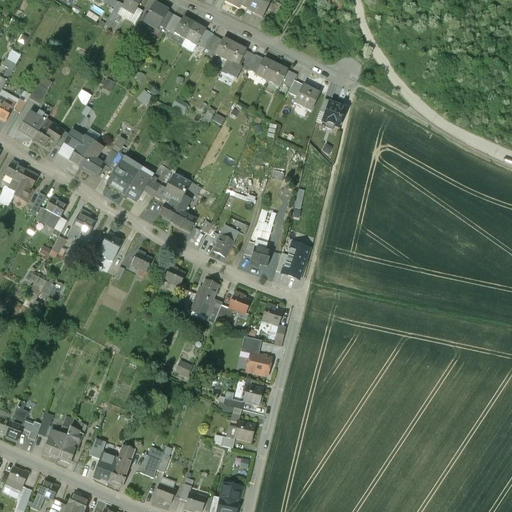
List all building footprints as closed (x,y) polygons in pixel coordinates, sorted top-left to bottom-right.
[(141,0),(125,0),(122,6),(121,8),(133,15),(141,0)] [(251,0),(226,0),(224,4),(231,8),(233,5),(245,12),(245,11),(251,0)] [(251,0),(245,11),(262,19),(270,0),(251,0)] [(117,3),(108,19),(114,21),(121,8),(122,6),(117,3)] [(169,12),(154,4),(144,22),(158,30),(160,26),(168,13),(169,12)] [(168,13),(160,26),(165,29),(173,16),(168,13)] [(173,16),(165,29),(172,33),(175,26),(177,27),(181,21),(173,16)] [(194,25),(182,19),(181,21),(177,27),(174,33),(185,39),(194,25)] [(204,31),(194,25),(185,39),(196,46),(204,31)] [(208,34),(202,46),(206,48),(207,47),(213,37),(208,34)] [(218,40),(213,37),(207,47),(213,50),(218,40)] [(234,46),(222,40),(215,55),(221,58),(218,65),(223,67),(234,46)] [(223,67),(221,73),(236,80),(241,70),(240,69),(243,61),(241,60),(245,52),(234,46),(223,67)] [(255,56),(245,52),(241,60),(243,61),(240,69),(241,70),(247,72),(248,70),(255,56)] [(264,61),(255,56),(248,70),(257,74),(264,61)] [(16,65),(5,59),(2,66),(12,72),(16,65)] [(275,66),(264,60),(264,61),(257,74),(256,76),(268,82),(275,66)] [(287,72),(275,66),(268,82),(279,87),(281,83),(287,72)] [(296,76),(287,72),(281,83),(291,88),(294,82),(296,76)] [(104,78),(100,86),(109,91),(114,82),(104,78)] [(303,86),(294,82),(291,88),(288,92),(297,97),(303,87),(303,86)] [(47,91),(36,85),(28,99),(39,105),(47,91)] [(318,95),(303,87),(297,97),(294,104),(310,112),(318,95)] [(85,106),(90,94),(81,89),(75,101),(85,106)] [(135,98),(144,105),(151,96),(142,89),(135,98)] [(184,103),(177,99),(174,105),(180,109),(184,103)] [(5,104),(0,101),(0,119),(4,122),(14,103),(7,100),(5,104)] [(324,100),(319,112),(325,114),(329,104),(330,104),(330,102),(324,100)] [(330,104),(329,104),(325,114),(322,123),(338,128),(345,109),(330,104)] [(23,108),(17,105),(14,110),(20,113),(23,108)] [(48,117),(38,112),(35,117),(29,113),(18,131),(34,140),(46,121),(48,117)] [(81,128),(87,117),(79,114),(74,124),(81,128)] [(63,132),(46,121),(34,140),(44,147),(48,142),(55,146),(63,132)] [(117,126),(109,121),(107,125),(115,130),(117,126)] [(338,128),(322,123),(320,129),(336,135),(338,128)] [(69,135),(63,144),(69,148),(72,144),(78,134),(72,130),(69,135)] [(63,132),(55,146),(60,149),(63,144),(69,135),(63,132)] [(84,138),(78,134),(72,144),(77,148),(69,160),(80,167),(94,144),(84,137),(84,138)] [(119,140),(113,150),(118,153),(125,143),(119,140)] [(103,164),(95,159),(102,149),(94,144),(80,167),(97,178),(104,167),(105,165),(103,164)] [(125,157),(118,153),(115,159),(111,166),(117,169),(117,170),(122,161),(125,157)] [(109,155),(103,164),(105,165),(104,167),(109,170),(111,166),(115,159),(109,155)] [(139,172),(122,161),(117,170),(117,169),(107,185),(124,196),(139,172)] [(26,171),(17,166),(18,164),(13,162),(6,176),(20,183),(26,171)] [(20,183),(13,195),(25,202),(32,190),(30,189),(37,176),(26,171),(20,183)] [(151,179),(139,172),(124,196),(135,202),(142,191),(143,192),(144,191),(148,194),(155,183),(150,181),(151,179)] [(189,187),(173,178),(170,184),(169,184),(166,190),(164,196),(170,200),(168,205),(166,204),(159,216),(170,222),(185,194),(189,187)] [(155,183),(148,194),(153,197),(160,186),(155,183)] [(166,190),(160,186),(153,197),(161,201),(164,196),(166,190)] [(196,220),(183,212),(185,208),(186,209),(192,198),(185,194),(170,222),(189,232),(196,220)] [(39,195),(31,210),(36,213),(45,198),(39,195)] [(57,198),(53,196),(45,210),(43,209),(36,220),(53,229),(54,228),(60,218),(66,206),(56,201),(57,198)] [(95,224),(85,218),(85,217),(81,215),(74,229),(88,236),(95,224)] [(228,217),(225,224),(243,233),(246,226),(228,217)] [(66,222),(60,218),(54,228),(55,229),(52,234),(57,236),(59,231),(61,232),(66,222)] [(205,222),(200,231),(205,234),(210,225),(205,222)] [(262,226),(256,224),(254,229),(267,233),(269,225),(262,223),(262,226)] [(219,236),(234,243),(239,233),(224,226),(219,236)] [(114,236),(110,234),(103,248),(106,250),(117,255),(118,253),(124,242),(113,237),(114,236)] [(88,236),(82,247),(89,251),(95,240),(88,236)] [(234,243),(219,236),(216,240),(218,241),(212,251),(226,258),(234,243)] [(96,240),(87,258),(91,260),(94,253),(95,254),(101,243),(96,240)] [(266,245),(255,243),(255,245),(252,257),(250,265),(259,267),(259,265),(267,266),(270,252),(265,251),(266,245)] [(249,244),(244,255),(252,257),(255,245),(249,244)] [(287,263),(283,274),(298,280),(309,249),(292,244),(287,257),(285,263),(287,263)] [(117,255),(106,250),(103,255),(121,264),(125,257),(118,253),(117,255)] [(143,254),(139,252),(132,267),(141,271),(146,274),(153,261),(142,255),(143,254)] [(285,263),(287,257),(281,255),(276,272),(283,274),(287,263),(285,263)] [(175,269),(171,267),(162,286),(176,293),(185,275),(175,270),(175,269)] [(146,274),(141,271),(138,276),(144,279),(145,277),(147,278),(149,275),(146,274)] [(22,303),(41,310),(53,283),(31,274),(27,284),(29,286),(22,303)] [(219,286),(205,280),(200,291),(199,291),(191,308),(209,316),(210,316),(216,302),(212,301),(219,286)] [(183,289),(176,305),(182,307),(189,292),(183,289)] [(243,296),(233,293),(228,308),(245,315),(250,301),(242,298),(243,296)] [(216,302),(210,316),(209,316),(206,322),(214,324),(222,305),(216,302)] [(275,307),(266,304),(261,321),(278,326),(283,312),(275,309),(275,307)] [(222,305),(216,321),(222,324),(228,308),(222,305)] [(278,326),(274,344),(281,346),(285,329),(278,326)] [(261,342),(244,338),(241,352),(251,354),(258,356),(261,342)] [(258,356),(251,354),(250,360),(249,359),(246,361),(246,363),(247,366),(248,366),(247,372),(266,376),(270,359),(258,356)] [(262,390),(250,388),(252,380),(246,379),(242,393),(243,393),(244,394),(242,402),(259,406),(262,390)] [(243,404),(224,400),(222,405),(227,408),(233,409),(241,411),(243,404)] [(31,425),(23,422),(27,414),(16,409),(11,423),(5,437),(16,441),(20,431),(28,434),(31,425)] [(11,423),(0,418),(0,434),(5,437),(11,423)] [(63,420),(58,435),(66,438),(69,430),(72,423),(63,420)] [(41,426),(32,423),(28,434),(26,439),(35,443),(37,436),(41,426)] [(84,428),(72,423),(69,430),(79,434),(81,435),(84,428)] [(254,426),(237,423),(234,438),(250,442),(254,426)] [(48,427),(41,425),(41,426),(37,436),(43,438),(48,427)] [(79,434),(69,430),(66,438),(57,460),(69,465),(75,451),(77,452),(79,446),(77,446),(75,445),(79,434)] [(58,435),(51,432),(42,455),(47,457),(47,456),(57,460),(66,438),(58,435)] [(234,441),(223,438),(221,446),(232,449),(234,441)] [(104,447),(98,444),(93,457),(98,458),(100,459),(100,458),(104,447)] [(109,482),(109,483),(120,487),(133,452),(121,448),(116,463),(109,482)] [(160,462),(156,471),(164,474),(169,458),(163,455),(160,462)] [(160,462),(147,457),(140,474),(153,480),(156,471),(160,462)] [(116,463),(100,458),(100,459),(98,458),(91,477),(96,479),(97,478),(109,482),(116,463)] [(23,472),(12,468),(6,481),(22,488),(29,473),(23,471),(23,472)] [(53,486),(42,481),(31,508),(39,511),(44,501),(48,503),(49,500),(52,501),(58,487),(54,485),(53,486)] [(235,511),(241,487),(223,484),(220,499),(216,511),(235,511)] [(175,491),(159,485),(153,501),(162,504),(163,502),(170,505),(175,491)] [(191,488),(184,485),(179,500),(187,502),(189,494),(191,488)] [(201,511),(206,499),(189,494),(187,502),(184,511),(187,511),(193,511),(194,511),(197,511),(201,511)] [(82,499),(71,495),(66,507),(63,511),(81,511),(87,500),(83,498),(82,499)] [(213,497),(209,511),(216,511),(220,499),(213,497)] [(54,502),(50,511),(45,511),(44,511),(58,511),(61,505),(54,502)]
